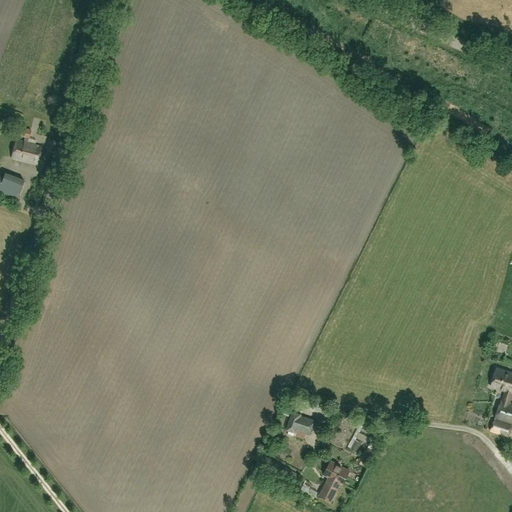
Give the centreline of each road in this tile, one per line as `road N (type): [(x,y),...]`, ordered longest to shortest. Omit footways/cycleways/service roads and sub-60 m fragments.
road 1 (unclassified): [(0,349),(124,0)]
road 2 (track): [(511,466),(471,430),(348,406),(321,427),(314,461)]
road 3 (unclassified): [(511,74),(385,12)]
